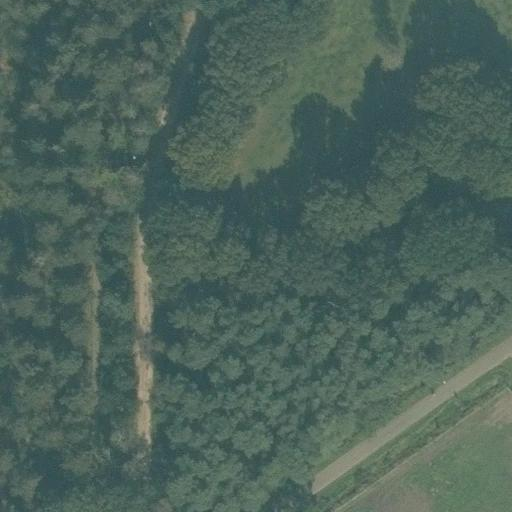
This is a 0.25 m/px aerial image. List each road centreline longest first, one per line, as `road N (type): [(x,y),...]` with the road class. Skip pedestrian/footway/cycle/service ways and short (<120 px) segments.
road 1 (track): [(204,0),(144,198),(141,511)]
road 2 (unclassified): [(276,511),(511,342)]
